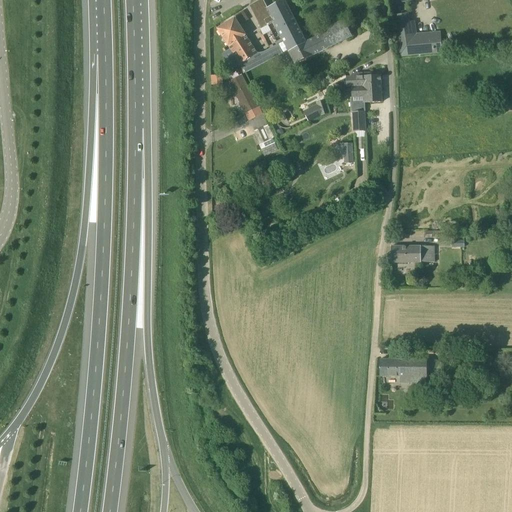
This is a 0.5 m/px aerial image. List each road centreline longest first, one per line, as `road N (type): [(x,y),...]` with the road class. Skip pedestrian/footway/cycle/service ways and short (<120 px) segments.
road 1 (unclassified): [(201,0),(206,314),(227,375),(308,511)]
road 2 (unclassified): [(346,511),(364,496),(378,271),(390,210),(392,94),(381,0)]
road 3 (motorway): [(105,53),(99,323),(79,511)]
road 4 (motorway): [(109,511),(128,323),(136,107)]
road 5 (motorway): [(105,53),(72,294),(47,369),(11,431)]
road 6 (motorway): [(164,448),(147,338),(146,149),(136,107)]
road 7 (tertiary): [(0,231),(10,194),(0,40)]
